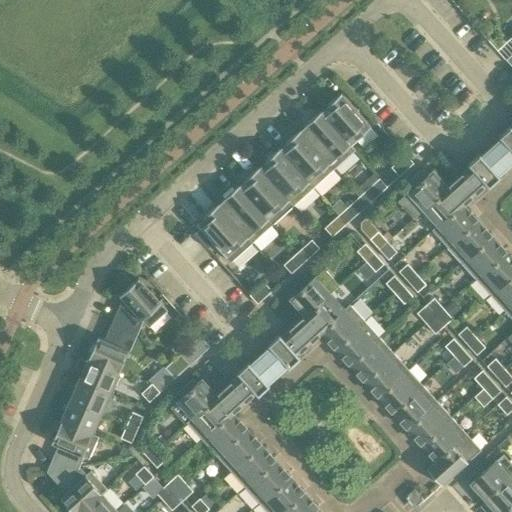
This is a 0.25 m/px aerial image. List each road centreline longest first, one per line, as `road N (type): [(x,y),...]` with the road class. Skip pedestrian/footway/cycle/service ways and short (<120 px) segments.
road 1 (residential): [(142,227),(350,38)]
road 2 (residential): [(385,495),(413,465),(412,451),(325,357),(286,383)]
road 3 (residential): [(286,383),(142,227)]
road 4 (residential): [(68,323),(11,479),(40,511)]
road 5 (residential): [(482,135),(446,142),(350,38)]
road 6 (residential): [(412,0),(495,93),(499,110),(482,135)]
road 7 (residential): [(339,511),(259,420),(260,408),(286,383)]
road 8 (residential): [(68,323),(91,279),(142,227)]
